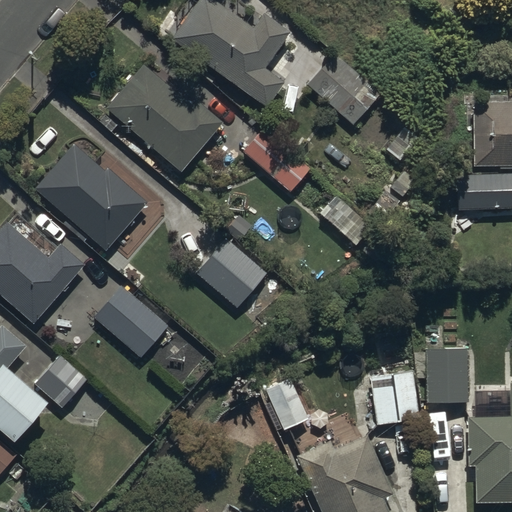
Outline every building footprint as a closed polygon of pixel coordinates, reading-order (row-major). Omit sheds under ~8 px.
[(210,0),(194,0),(169,37),(267,106),(284,83),(263,69),(288,34),(261,15),(252,29),(210,0)] [(289,0),(313,21),(331,0),(289,0)] [(418,0),(413,0),(398,18),(431,47),(448,26),(418,0)] [(330,54),(305,85),(353,124),(378,94),(330,54)] [(142,64),(106,108),(182,170),(221,124),(195,102),(192,106),(142,64)] [(511,103),(472,103),(473,166),(511,166),(511,103)] [(291,190),(307,169),(260,133),(244,155),(291,190)] [(108,250),(145,204),(104,171),(104,172),(71,145),(34,192),(108,250)] [(391,211),(415,182),(399,170),(376,199),(391,211)] [(511,209),(511,173),(459,175),(460,212),(511,209)] [(4,223),(0,227),(0,294),(34,323),(83,264),(60,245),(48,259),(4,223)] [(224,239),(196,271),(238,307),(266,275),(224,239)] [(118,287),(93,318),(140,357),(165,326),(118,287)] [(0,432),(13,445),(47,407),(5,370),(25,348),(1,327),(0,327),(0,432)] [(467,350),(426,350),(426,404),(467,404),(467,350)] [(57,355),(33,383),(62,409),(87,381),(57,355)] [(386,374),(369,376),(376,426),(418,420),(412,371),(408,372),(408,366),(385,369),(386,374)] [(511,503),(511,384),(509,385),(509,417),(468,418),(469,466),(474,466),(475,504),(511,503)] [(297,457),(321,511),(387,511),(383,500),(393,496),(367,436),(334,451),(330,443),(297,457)] [(0,442),(0,474),(16,457),(0,442)]
